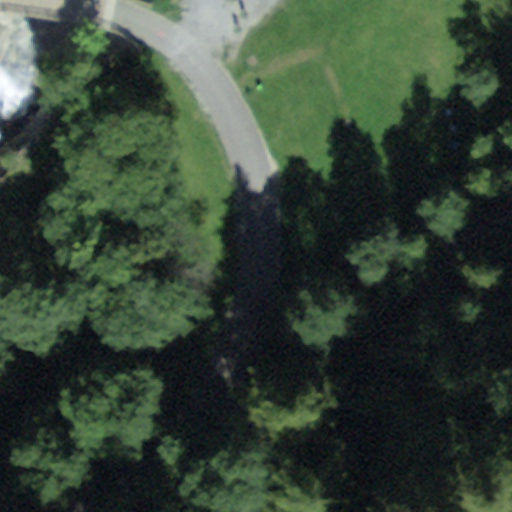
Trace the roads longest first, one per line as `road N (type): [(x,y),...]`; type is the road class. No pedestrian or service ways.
road 1 (track): [(220,385),(250,298),(254,179),(231,110),(157,22),(60,0)]
road 2 (track): [(70,511),(220,385)]
